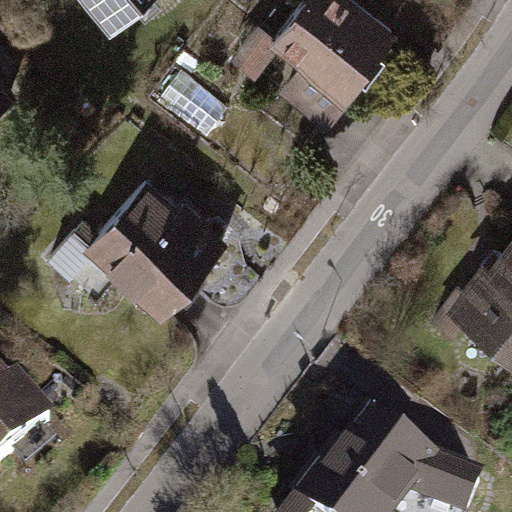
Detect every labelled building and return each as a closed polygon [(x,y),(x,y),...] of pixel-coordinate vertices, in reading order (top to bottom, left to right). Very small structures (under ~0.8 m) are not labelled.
[(140,0),(73,0),(101,33),(140,0)] [(391,38),(342,0),(296,0),(246,64),(322,124),(391,38)] [(0,106),(10,98),(0,85),(0,106)] [(222,248),(148,183),(82,258),(157,323),(222,248)] [(511,213),(511,214),(511,228),(437,324),(511,382),(511,213)] [(67,431),(0,359),(0,462),(16,479),(67,431)] [(453,464),(386,414),(364,445),(355,438),(304,511),(425,511),(432,502),(454,511),(496,511),(509,485),(453,464)]
